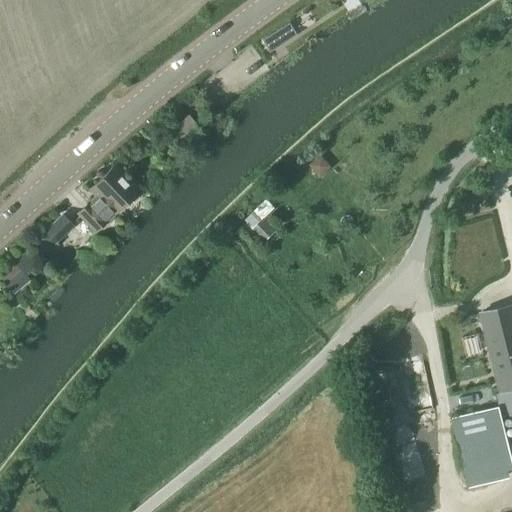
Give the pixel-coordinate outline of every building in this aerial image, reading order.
[(282,44),(275,32),(262,40),(270,52),(282,44)] [(179,138),(194,124),(186,115),(170,128),(179,138)] [(95,233),(138,191),(113,165),(94,184),(100,191),(76,213),(95,233)] [(246,218),(265,240),(277,229),(265,216),(275,207),(268,198),(246,218)] [(70,226),(61,215),(43,232),(52,242),(70,226)] [(29,257),(24,251),(2,269),(5,272),(0,276),(0,279),(12,294),(28,280),(14,264),(17,261),(20,265),(29,257)] [(511,304),(479,312),(499,392),(511,388),(511,304)] [(511,414),(511,388),(499,392),(495,393),(499,406),(501,417),(511,414)]
